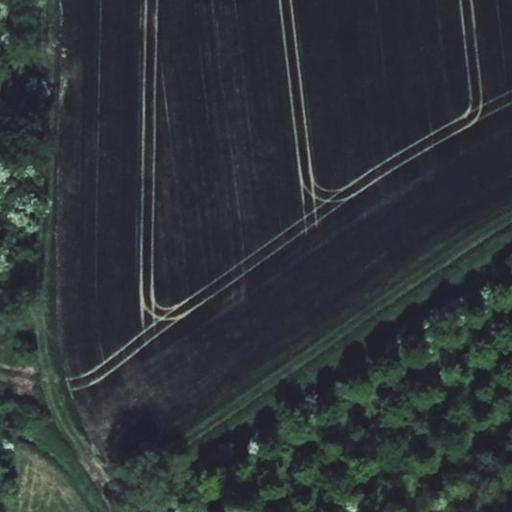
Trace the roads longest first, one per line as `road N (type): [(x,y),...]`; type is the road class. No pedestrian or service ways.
road 1 (track): [(111,511),(107,494),(176,407),(452,217),(511,190)]
road 2 (track): [(0,376),(42,385),(107,494)]
